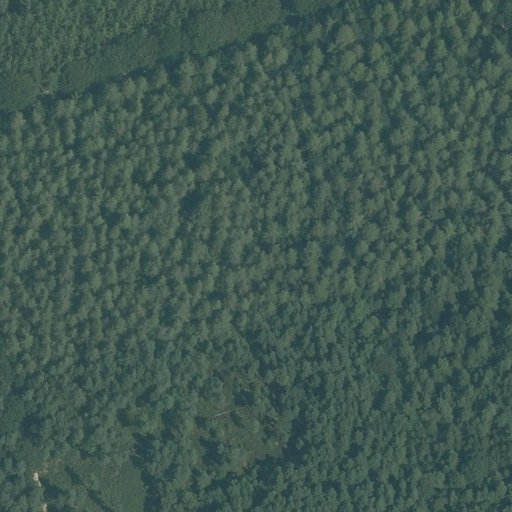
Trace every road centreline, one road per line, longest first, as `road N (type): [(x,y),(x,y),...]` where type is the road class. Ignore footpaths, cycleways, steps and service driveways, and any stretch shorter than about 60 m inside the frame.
road 1 (track): [(511,202),(290,277),(0,351)]
road 2 (tertiary): [(0,111),(349,0)]
